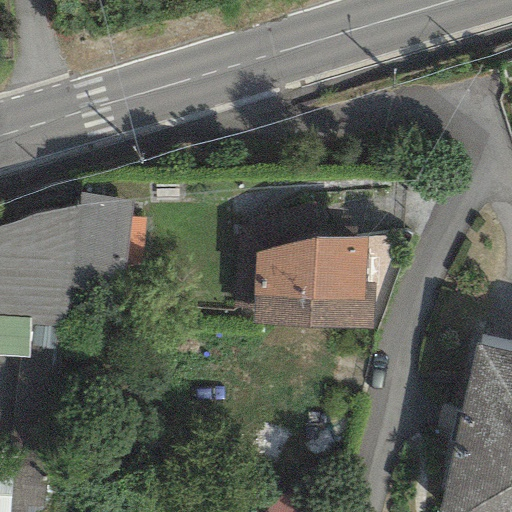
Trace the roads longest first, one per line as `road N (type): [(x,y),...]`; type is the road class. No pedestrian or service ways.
road 1 (unknown): [(62,0),(83,113),(177,150),(269,157),(511,130)]
road 2 (secondary): [(469,0),(0,137)]
road 3 (unknown): [(511,218),(437,511)]
